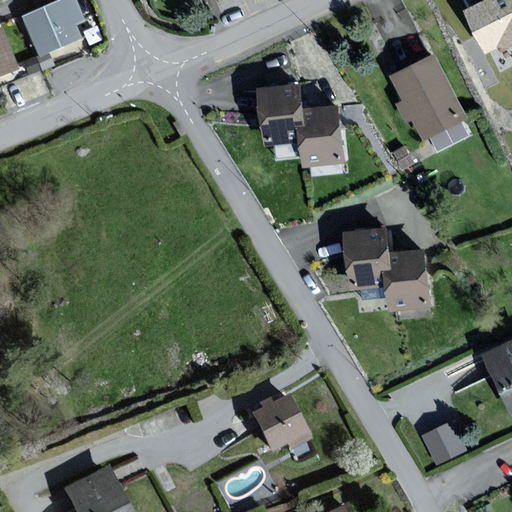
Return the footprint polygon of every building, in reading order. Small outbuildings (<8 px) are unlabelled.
[(80,19),(72,0),(61,0),(20,18),(37,57),(80,38),(74,22),(80,19)] [(511,0),(496,0),(470,12),(488,51),(511,40),(511,0)] [(0,75),(15,69),(0,30),(0,75)] [(470,119),(439,53),(392,76),(403,99),(395,103),(405,124),(414,120),(424,141),(470,119)] [(300,127),(304,126),(302,111),(299,85),(260,90),(266,143),(301,139),(300,127)] [(304,126),(300,127),(301,139),(304,165),(346,159),(340,107),(302,111),(304,126)] [(345,232),(350,289),(388,286),(390,311),(432,307),(426,250),(405,252),(390,254),(387,228),(345,232)] [(511,341),(484,356),(511,412),(511,341)] [(306,439),(288,400),(272,407),(269,400),(257,405),(260,413),(252,417),(270,455),(306,439)] [(464,449),(453,423),(425,436),(437,461),(464,449)] [(128,511),(102,466),(60,490),(72,511),(128,511)]
